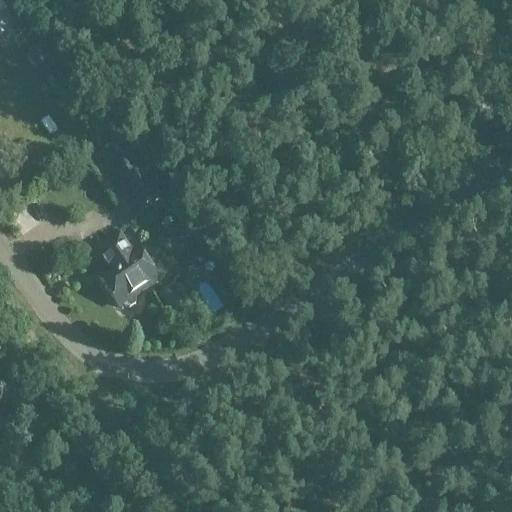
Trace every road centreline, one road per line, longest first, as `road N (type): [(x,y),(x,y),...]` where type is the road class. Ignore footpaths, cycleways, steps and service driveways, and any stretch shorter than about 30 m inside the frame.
road 1 (tertiary): [(0,248),(76,342),(135,370),(166,370),(239,341),(511,159)]
road 2 (track): [(177,511),(112,399),(110,362)]
